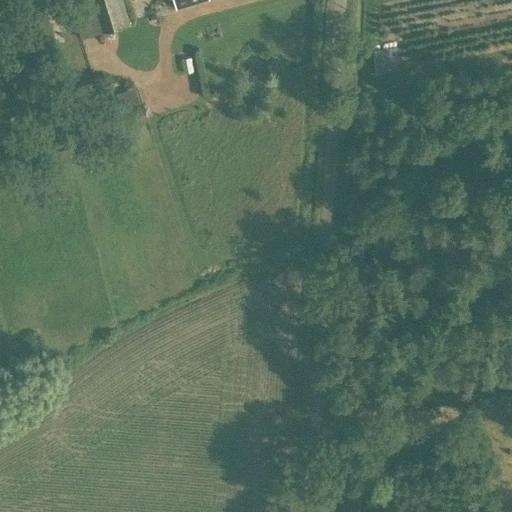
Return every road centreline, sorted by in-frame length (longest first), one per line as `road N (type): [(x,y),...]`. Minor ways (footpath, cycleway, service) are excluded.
road 1 (unclassified): [(310,511),(338,0)]
road 2 (track): [(318,393),(511,382)]
